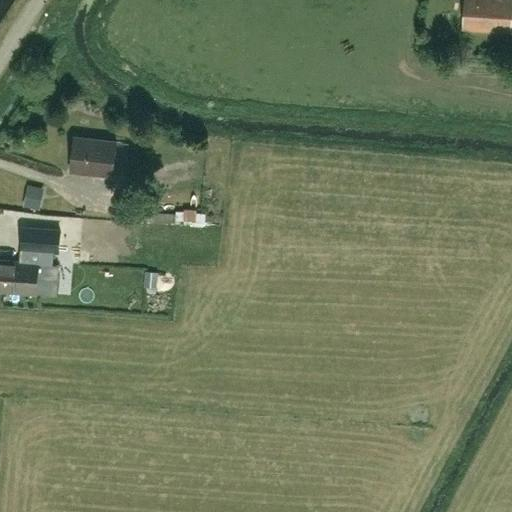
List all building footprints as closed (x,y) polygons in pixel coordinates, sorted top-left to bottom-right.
[(511,33),(511,19),(511,0),(465,0),(463,30),(511,33)] [(113,176),(117,142),(75,137),(71,171),(113,176)] [(29,184),(24,206),(40,210),(43,200),(45,188),(29,184)] [(137,195),(135,220),(156,220),(157,196),(137,195)] [(59,250),(60,230),(23,227),(20,262),(0,260),(0,289),(36,293),(38,263),(53,264),(54,250),(59,250)]
